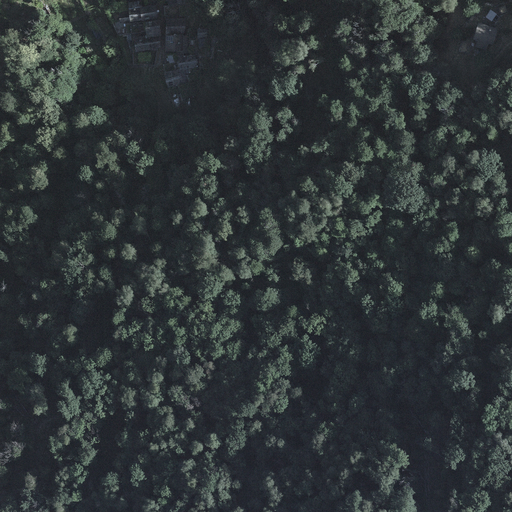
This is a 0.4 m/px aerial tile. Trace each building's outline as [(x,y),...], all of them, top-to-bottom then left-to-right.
[(131,0),(127,0),(128,8),(142,7),(141,0),(131,0)] [(142,7),(128,8),(129,21),(157,18),(156,6),(142,7)] [(166,18),(165,33),(184,34),(185,18),(166,18)] [(159,19),(144,20),(146,36),(161,35),(159,19)] [(497,30),(478,23),(472,39),(477,41),(475,48),(485,51),(487,43),(492,45),(497,30)] [(184,34),(165,33),(165,50),(184,51),(184,34)] [(149,37),(134,39),(135,51),(151,48),(151,50),(161,49),(159,38),(150,40),(149,37)] [(196,56),(177,58),(179,70),(197,68),(196,56)] [(179,71),(164,74),(167,87),(182,84),(179,71)]
